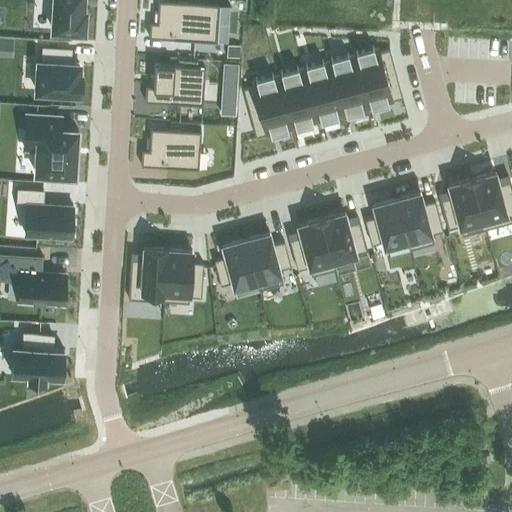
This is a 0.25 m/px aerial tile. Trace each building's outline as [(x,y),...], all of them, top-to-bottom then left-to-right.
[(83,9),(83,0),(53,0),(52,28),(84,30),(84,27),(85,27),(85,25),(84,25),(85,14),(86,14),(86,13),(85,13),(85,10),(83,9)] [(177,0),(158,0),(157,21),(150,20),(149,36),(216,40),(218,2),(177,0)] [(0,31),(0,42),(12,45),(14,34),(0,31)] [(239,55),(239,44),(228,44),(227,55),(239,55)] [(385,69),(382,60),(380,50),(378,45),(352,52),(360,79),(386,72),(385,69)] [(80,92),(81,72),(79,72),(79,62),(70,61),(71,47),(43,46),(42,60),(38,59),(36,89),(80,92)] [(389,47),(380,50),(382,60),(392,57),(389,47)] [(360,79),(352,52),(327,59),(334,86),(360,79)] [(392,57),(382,60),(385,69),(394,67),(392,57)] [(334,86),(327,59),(303,65),(302,65),(309,93),(334,86)] [(238,62),(224,61),(223,81),(237,82),(238,62)] [(154,63),(153,85),(146,84),(145,100),(203,103),(205,66),(154,63)] [(309,93),(302,65),(277,72),(284,99),(309,93)] [(394,67),(385,69),(386,72),(388,79),(397,76),(394,67)] [(284,99),(277,72),(251,79),(252,85),(255,94),(257,104),(258,106),(284,99)] [(390,89),(388,79),(386,72),(360,79),(367,106),(393,99),(393,98),(390,89)] [(400,86),(397,76),(388,79),(390,89),(400,86)] [(367,106),(360,79),(334,86),(342,113),(367,106)] [(255,94),(252,85),(243,87),(245,97),(255,94)] [(342,113),(334,86),(309,93),(317,120),(342,113)] [(400,86),(390,89),(393,98),(402,96),(400,86)] [(317,120),(309,93),(284,99),(291,126),(317,120)] [(255,94),(245,97),(248,106),(257,104),(255,94)] [(291,126),(284,99),(258,106),(260,113),(263,123),(265,133),(265,134),(291,126)] [(235,113),(236,103),(222,102),(221,112),(235,113)] [(257,104),(248,106),(250,116),(260,113),(258,106),(257,104)] [(75,174),(78,128),(60,127),(61,115),(26,113),(25,130),(24,147),(36,148),(35,171),(75,174)] [(260,113),(250,116),(253,126),(263,123),(260,113)] [(265,133),(263,123),(253,126),(256,135),(265,133)] [(150,127),(149,148),(142,148),(141,163),(199,167),(201,130),(150,127)] [(511,186),(510,178),(498,181),(495,170),(472,176),(485,227),(511,219),(511,186)] [(485,227),(472,176),(448,182),(451,194),(440,197),(448,227),(459,224),(462,233),(485,227)] [(27,203),(25,233),(71,236),(73,204),(42,202),(43,189),(18,188),(17,202),(27,203)] [(434,198),(423,201),(420,190),(396,196),(407,238),(406,238),(409,247),(433,241),(431,231),(442,228),(434,198)] [(407,238),(396,196),(373,203),(376,214),(364,218),(371,242),(383,239),(384,244),(406,238),(407,238)] [(359,219),(348,222),(344,210),(321,217),(332,258),(333,258),(367,249),(359,219)] [(336,267),(333,258),(332,258),(321,217),(298,223),(301,235),(289,238),(297,267),(309,264),(311,274),(336,267)] [(283,281),(279,267),(291,264),(284,239),(272,242),(269,231),(246,237),(257,278),(256,278),(258,288),(283,281)] [(257,278),(246,237),(222,243),(225,255),(214,258),(221,283),(232,280),(233,284),(256,278),(257,278)] [(164,299),(168,247),(143,246),(143,258),(130,257),(128,297),(164,299)] [(203,261),(191,261),(192,249),(168,247),(164,299),(189,301),(189,294),(201,295),(203,261)] [(63,302),(65,271),(41,270),(43,254),(0,251),(0,278),(20,280),(19,300),(63,302)] [(409,262),(414,274),(427,268),(422,257),(409,262)] [(384,313),(380,302),(369,306),(373,317),(384,313)] [(64,348),(52,347),(53,334),(23,332),(23,345),(13,344),(11,371),(27,372),(27,376),(45,378),(46,374),(62,375),(64,348)]
